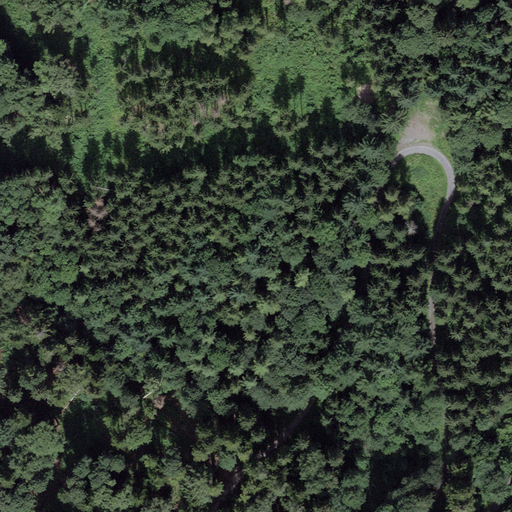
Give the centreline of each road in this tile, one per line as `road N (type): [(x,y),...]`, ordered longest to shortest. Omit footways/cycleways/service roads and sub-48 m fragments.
road 1 (unclassified): [(218,511),(248,468),(301,417),(363,285),(382,175),(392,159),(415,148),(442,156),(453,185),(433,257),(447,468),(419,511)]
road 2 (track): [(483,0),(429,72),(415,148)]
